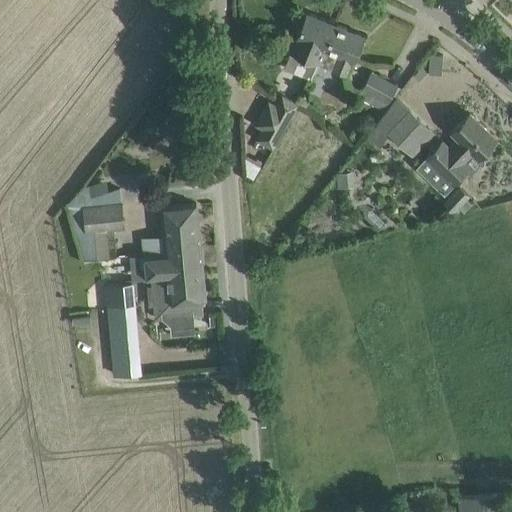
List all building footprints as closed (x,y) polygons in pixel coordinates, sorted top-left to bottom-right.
[(336,23),(306,11),(290,51),(320,63),(336,23)] [(365,35),(336,23),(320,63),(347,73),(353,59),(355,59),(365,35)] [(371,70),(362,88),(357,98),(382,109),(386,101),(388,102),(398,85),(371,70)] [(298,103),(281,94),(276,104),(268,99),(255,124),(263,128),(257,139),(273,148),(298,103)] [(397,95),(377,121),(368,133),(379,145),(389,132),(413,155),(435,131),(397,95)] [(496,137),(469,112),(452,130),(456,134),(447,145),(442,141),(428,156),(437,165),(454,181),(466,168),(471,173),(475,170),(475,169),(482,161),(483,157),(480,154),(496,137)] [(326,131),(319,142),(330,150),(331,149),(337,152),(343,141),(326,131)] [(261,165),(246,156),(246,174),(254,178),(261,165)] [(454,181),(437,165),(427,175),(444,191),(454,181)] [(122,202),(69,208),(83,257),(109,256),(107,228),(124,226),(122,202)] [(144,240),(145,253),(200,247),(196,203),(161,206),(164,237),(144,240)] [(152,277),(203,272),(200,247),(145,253),(146,274),(152,274),(152,277)] [(203,272),(152,277),(156,318),(204,313),(202,298),(205,298),(203,272)] [(141,371),(134,303),(133,282),(106,284),(115,374),(141,371)] [(217,314),(210,315),(210,325),(218,325),(217,314)] [(508,511),(506,491),(458,495),(459,511),(508,511)]
